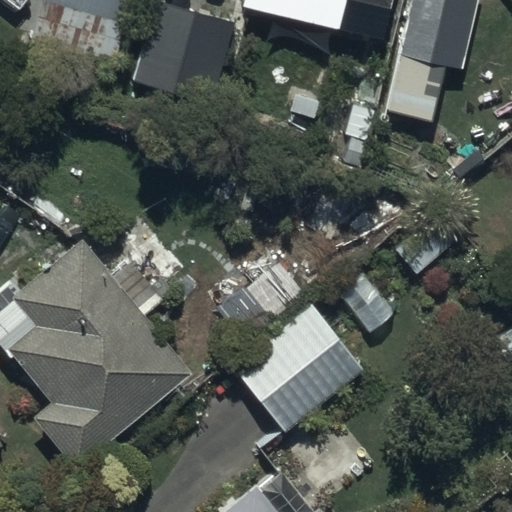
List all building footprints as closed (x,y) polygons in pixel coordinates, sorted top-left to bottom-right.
[(120,0),(28,0),(22,25),(107,48),(120,0)] [(228,7),(196,0),(143,0),(128,69),(209,88),(228,7)] [(467,0),(401,0),(380,94),(425,105),(438,49),(455,53),(467,0)] [(69,459),(184,360),(72,228),(3,287),(27,314),(0,337),(0,339),(43,390),(24,406),(69,459)] [(280,423),(353,361),(303,296),(227,360),(280,423)] [(322,511),(311,498),(307,501),(275,463),(254,480),(250,475),(204,511),(322,511)]
